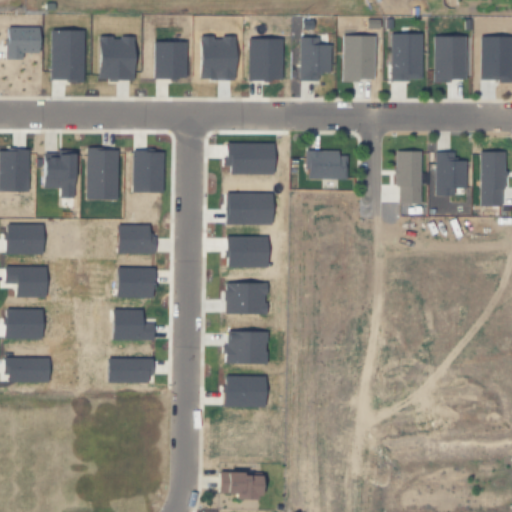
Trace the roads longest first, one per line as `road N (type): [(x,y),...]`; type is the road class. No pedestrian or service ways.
road 1 (residential): [(0,109),(511,116)]
road 2 (residential): [(171,511),(178,496),(194,114)]
